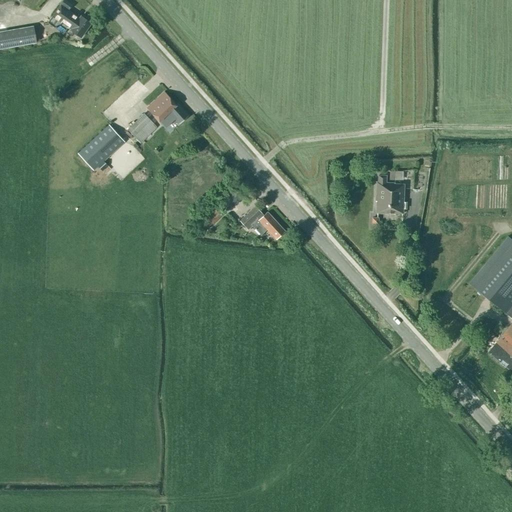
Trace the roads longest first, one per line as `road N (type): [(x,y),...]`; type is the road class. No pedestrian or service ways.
road 1 (tertiary): [(511,451),(104,0)]
road 2 (track): [(410,339),(306,443),(239,494),(151,502)]
road 3 (track): [(511,127),(429,126),(284,143),(256,169)]
road 4 (track): [(379,132),(386,0)]
